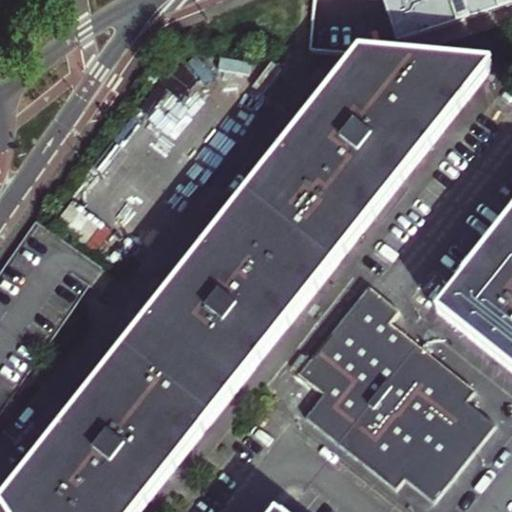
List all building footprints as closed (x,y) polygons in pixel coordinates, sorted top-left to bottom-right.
[(511,0),(402,0),(415,39),(511,6),(511,0)] [(362,55),(3,507),(5,511),(136,511),(489,67),(362,55)] [(511,222),(439,314),(511,372),(511,222)] [(0,276),(0,421),(108,281),(37,223),(0,276)] [(395,319),(365,295),(296,381),(321,402),(304,423),(394,495),(403,484),(432,507),(494,430),(464,408),(470,398),(385,332),(395,319)]
